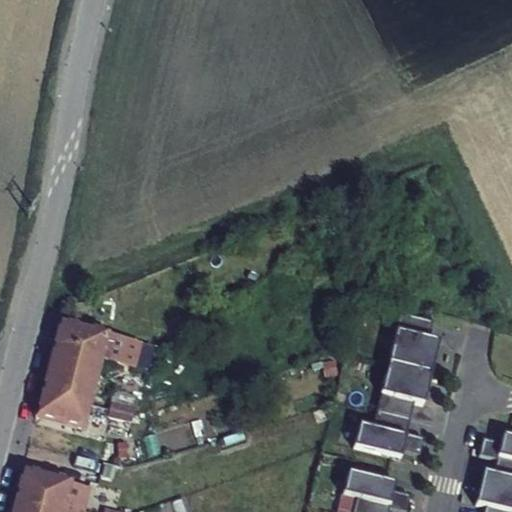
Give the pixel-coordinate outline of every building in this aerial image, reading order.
[(92,322),(113,320),(112,302),(90,303),(92,322)] [(418,346),(422,328),(389,320),(362,435),(348,431),(342,454),(389,465),(391,457),(409,461),(413,445),(395,441),(403,409),(413,411),(417,394),(414,394),(421,364),(424,365),(428,348),(418,346)] [(131,369),(137,344),(57,325),(51,350),(101,362),(131,369)] [(45,373),(95,385),(101,362),(51,350),(45,373)] [(417,394),(424,365),(421,364),(414,394),(417,394)] [(39,398),(89,410),(95,385),(45,373),(39,398)] [(34,420),(84,432),(89,410),(39,398),(34,420)] [(136,422),(140,408),(113,402),(110,416),(136,422)] [(107,428),(133,434),(136,422),(110,416),(107,428)] [(511,447),(491,442),(489,450),(471,446),(467,463),(485,467),(481,481),(475,479),(471,495),(468,494),(464,511),(466,511),(509,511),(511,501),(511,447)] [(77,511),(84,511),(89,490),(22,472),(16,495),(77,511)] [(336,479),(331,501),(345,505),(342,511),(396,511),(399,503),(381,498),(383,490),(336,479)] [(12,511),(77,511),(16,495),(12,511)]
